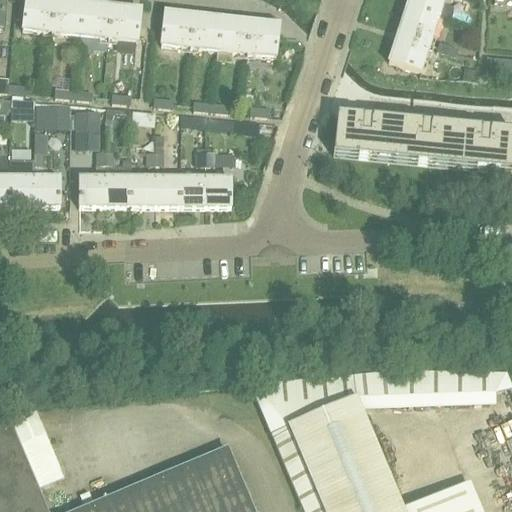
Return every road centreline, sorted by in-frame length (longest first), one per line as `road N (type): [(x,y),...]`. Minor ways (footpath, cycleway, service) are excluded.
road 1 (residential): [(0,265),(272,236)]
road 2 (residential): [(272,236),(340,0)]
road 3 (residential): [(499,242),(272,236)]
